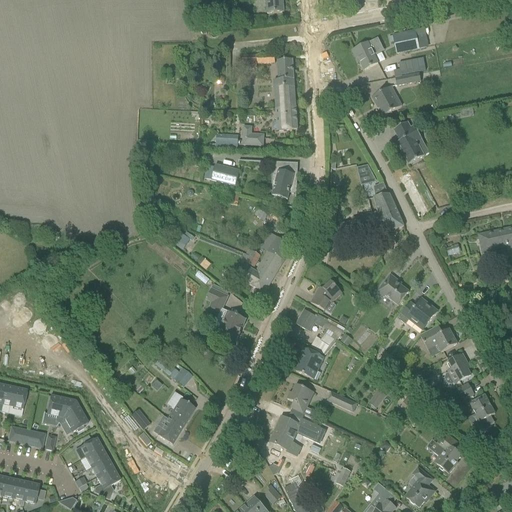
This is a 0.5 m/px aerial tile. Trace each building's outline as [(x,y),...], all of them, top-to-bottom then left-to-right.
[(265,0),(266,15),(284,13),(282,0),(265,0)] [(393,36),(395,46),(397,55),(419,50),(415,32),(393,36)] [(372,53),(381,48),(377,40),(352,52),(356,61),(358,60),(364,71),(373,67),(378,65),(372,53)] [(242,57),(242,70),(256,70),(257,66),(274,65),(274,56),(242,57)] [(423,60),(399,64),(401,76),(425,72),(423,60)] [(276,110),(296,109),(292,61),(277,62),(279,81),(274,82),(276,110)] [(395,80),(396,88),(420,83),(419,75),(395,80)] [(380,94),(372,99),(376,106),(378,105),(384,117),(393,112),(399,109),(388,90),(380,94)] [(296,109),(276,110),(276,122),(274,122),(272,124),(272,129),(275,131),(277,131),(277,132),(297,131),(296,109)] [(402,126),(393,131),(400,142),(397,144),(408,166),(417,161),(424,157),(425,157),(417,143),(421,141),(422,141),(414,127),(410,129),(407,123),(402,126)] [(264,136),(252,136),(252,128),(243,128),(242,147),(263,148),(264,136)] [(237,151),(238,137),(217,136),(217,150),(237,151)] [(287,175),(288,164),(278,164),(273,164),(272,192),(273,192),(271,197),(287,201),(289,194),(295,195),(296,195),(297,177),(296,177),(293,176),(287,175)] [(211,182),(235,189),(239,172),(215,166),(211,182)] [(367,167),(357,169),(361,187),(371,184),(367,167)] [(429,170),(411,179),(426,210),(444,201),(429,170)] [(340,226),(341,233),(344,243),(365,238),(364,237),(404,228),(389,196),(374,199),(378,218),(361,222),(360,218),(351,220),(352,223),(340,226)] [(320,244),(332,245),(338,206),(326,204),(320,244)] [(258,209),(254,215),(273,229),(278,223),(258,209)] [(478,237),(481,246),(482,253),(507,248),(508,256),(510,256),(510,255),(511,254),(511,229),(506,231),(478,237)] [(273,280),(284,262),(283,262),(292,248),(277,238),(271,247),(267,253),(257,271),(273,280)] [(458,247),(446,250),(448,257),(460,253),(458,247)] [(242,262),(246,264),(254,268),(260,257),(249,250),(244,258),(242,262)] [(203,259),(199,263),(201,265),(200,266),(205,271),(210,265),(203,259)] [(273,280),(257,271),(256,273),(250,269),(243,281),(250,286),(264,295),(273,280)] [(377,293),(384,298),(385,297),(398,307),(409,293),(397,284),(399,283),(390,276),(377,293)] [(318,291),(310,304),(319,309),(324,312),(331,316),(336,307),(331,304),(342,294),(338,290),(331,283),(320,293),(318,291)] [(209,309),(221,314),(228,298),(211,290),(206,302),(211,304),(209,309)] [(398,320),(405,326),(409,321),(423,332),(431,321),(437,313),(421,300),(415,308),(410,304),(404,312),(398,320)] [(477,307),(481,314),(491,308),(488,301),(477,307)] [(491,308),(481,314),(485,321),(495,316),(491,308)] [(304,311),(296,326),(305,330),(307,332),(309,333),(315,323),(323,328),(327,322),(317,316),(317,317),(316,317),(315,318),(313,316),(304,311)] [(219,335),(236,343),(240,334),(240,335),(242,329),(246,321),(237,317),(227,313),(217,334),(219,335)] [(420,337),(428,352),(437,347),(441,354),(457,345),(449,330),(442,334),(438,327),(420,337)] [(314,346),(312,349),(323,356),(327,349),(328,350),(334,341),(325,336),(321,342),(317,340),(313,346),(314,346)] [(337,343),(334,346),(340,352),(343,348),(337,343)] [(317,373),(324,359),(313,354),(304,350),(300,358),(302,359),(296,373),(305,377),(314,381),(314,380),(317,382),(321,375),(317,373)] [(148,361),(182,390),(192,378),(183,371),(180,375),(153,354),(148,361)] [(447,373),(447,375),(445,376),(444,380),(447,386),(451,387),(462,381),(470,376),(467,370),(470,369),(467,363),(464,365),(461,358),(448,366),(450,371),(447,373)] [(458,391),(464,402),(465,401),(474,396),(468,385),(459,390),(458,391)] [(293,403),(290,410),(303,416),(313,394),(296,386),(291,398),(288,397),(287,400),(293,403)] [(23,411),(27,392),(6,388),(2,406),(1,414),(8,416),(9,408),(23,411)] [(368,405),(375,410),(386,398),(378,392),(368,405)] [(327,403),(353,415),(357,406),(331,394),(327,403)] [(156,427),(152,434),(158,437),(157,438),(173,447),(186,425),(195,410),(181,401),(182,399),(174,395),(167,406),(174,411),(171,416),(162,430),(156,427)] [(59,425),(75,403),(50,397),(46,416),(56,418),(55,424),(59,425)] [(481,422),(473,426),(472,426),(473,427),(482,437),(494,425),(490,418),(495,415),(485,397),(470,405),(476,416),(478,415),(481,422)] [(406,399),(402,404),(409,409),(412,404),(406,399)] [(82,428),(88,425),(75,403),(59,425),(60,427),(65,424),(71,435),(76,432),(78,434),(84,430),(82,428)] [(131,417),(131,418),(143,432),(150,426),(138,412),(131,417)] [(270,444),(279,448),(287,452),(287,453),(297,458),(300,450),(292,444),(296,434),(314,442),(320,429),(302,421),(299,426),(291,422),(281,418),(270,444)] [(431,429),(440,436),(444,430),(435,423),(431,429)] [(26,447),(29,433),(11,429),(8,443),(26,447)] [(42,450),(45,436),(29,433),(26,447),(42,450)] [(439,448),(434,454),(440,459),(435,465),(440,468),(439,469),(442,472),(443,471),(449,476),(455,468),(453,467),(461,457),(453,450),(457,445),(445,435),(436,446),(439,448)] [(52,453),(55,439),(48,437),(45,451),(52,453)] [(85,460),(102,450),(96,440),(79,449),(83,455),(78,458),(81,462),(85,460)] [(385,443),(380,449),(384,452),(387,452),(390,448),(385,443)] [(91,470),(107,460),(102,450),(85,460),(91,470)] [(96,480),(113,470),(107,460),(91,470),(96,480)] [(274,466),(269,469),(274,477),(278,474),(283,464),(277,460),(274,466)] [(73,467),(67,470),(70,475),(75,472),(73,467)] [(408,485),(412,489),(405,498),(419,509),(427,499),(429,500),(435,493),(428,487),(433,481),(418,469),(412,476),(414,477),(412,481),(408,485)] [(110,487),(120,482),(113,470),(96,480),(100,487),(95,489),(93,494),(109,502),(113,492),(110,487)] [(335,485),(343,489),(350,474),(343,470),(335,485)] [(12,501),(17,482),(6,479),(1,498),(12,501)] [(83,480),(75,484),(78,490),(85,486),(86,485),(83,480)] [(24,503),(28,484),(17,482),(12,501),(19,502),(18,507),(23,508),(24,503)] [(35,506),(39,487),(28,484),(24,503),(35,506)] [(283,490),(295,511),(308,511),(294,484),(283,490)] [(365,511),(393,511),(396,509),(392,506),(397,500),(383,489),(378,485),(373,491),(378,496),(365,511)] [(265,491),(267,494),(264,497),(273,506),(281,498),(271,486),(265,491)] [(238,511),(266,511),(254,498),(238,511)] [(70,511),(76,502),(72,499),(57,504),(70,511)] [(327,511),(340,511),(343,509),(335,503),(327,511)]
